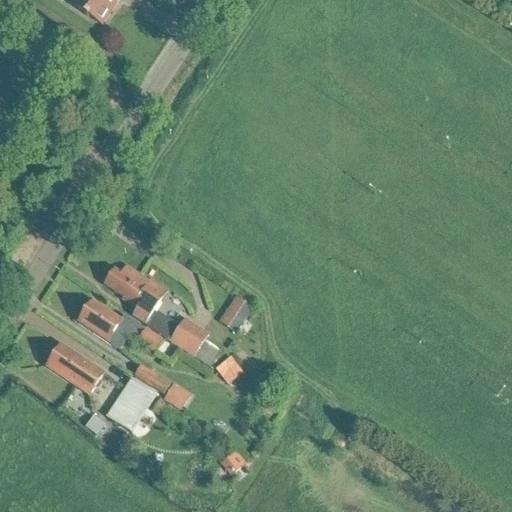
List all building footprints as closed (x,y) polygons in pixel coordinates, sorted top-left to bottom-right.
[(72,0),(69,6),(84,16),(84,17),(88,19),(102,28),(118,2),(114,0),(72,0)] [(53,80),(64,62),(56,56),(44,74),(53,80)] [(149,283),(126,267),(120,275),(115,271),(104,287),(123,300),(121,302),(137,313),(132,320),(160,339),(170,345),(194,361),(210,337),(186,322),(180,331),(155,314),(168,293),(150,281),(149,283)] [(237,330),(252,309),(237,299),(223,321),(237,330)] [(121,323),(93,304),(79,325),(120,352),(129,338),(155,355),(164,342),(146,330),(145,331),(124,317),(121,323)] [(91,397),(104,378),(61,349),(48,369),(91,397)] [(227,388),(242,375),(231,361),(215,374),(227,388)] [(163,397),(171,385),(142,367),(135,378),(163,397)] [(131,381),(106,420),(129,436),(155,397),(131,381)] [(190,398),(172,387),(163,403),(181,413),(190,398)] [(268,423),(274,415),(259,404),(253,412),(268,423)] [(246,468),(236,455),(220,467),(230,480),(246,468)]
